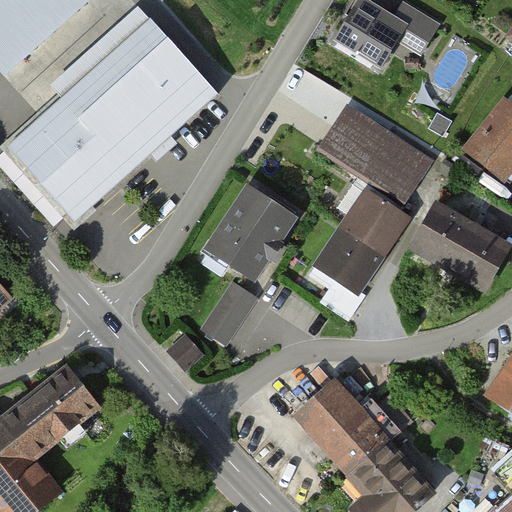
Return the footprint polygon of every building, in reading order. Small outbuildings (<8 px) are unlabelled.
[(98,0),(2,0),(0,2),(0,73),(32,109),(123,27),(98,0)] [(362,1),(338,40),(382,66),(405,28),(429,43),(438,28),(403,6),(394,21),(362,1)] [(148,21),(6,148),(74,225),(217,98),(148,21)] [(511,173),(511,101),(506,97),(464,149),(504,182),(511,173)] [(320,152),(371,186),(318,266),(339,280),(323,303),(349,320),(364,297),(358,293),(412,213),(402,206),(429,166),(347,112),(320,152)] [(293,219),(250,190),(212,246),(233,260),(230,264),(253,279),(268,257),(272,260),(282,246),(277,243),(293,219)] [(437,207),(413,248),(486,290),(510,249),(437,207)] [(204,331),(226,345),(257,299),(234,284),(204,331)] [(0,306),(9,298),(0,288),(0,306)] [(201,355),(186,338),(171,352),(186,369),(201,355)] [(511,415),(511,359),(486,397),(511,415)] [(69,369),(0,423),(0,506),(4,511),(34,511),(58,493),(33,460),(99,408),(69,369)] [(360,412),(333,384),(299,416),(369,496),(353,510),(355,511),(411,511),(432,494),(387,444),(413,424),(392,402),(381,411),(371,400),(360,412)] [(511,511),(511,469),(502,479),(511,489),(511,509),(508,511),(511,511)]
